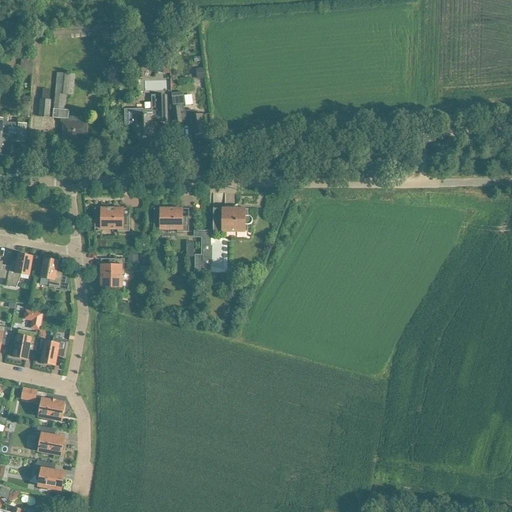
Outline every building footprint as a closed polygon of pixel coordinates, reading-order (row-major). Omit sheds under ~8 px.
[(111,23),(108,23),(108,36),(127,35),(126,22),(111,23)] [(99,24),(51,28),(52,33),(53,32),(54,40),(100,37),(99,24)] [(33,75),(34,55),(22,54),(20,75),(33,75)] [(87,139),(87,129),(87,122),(68,123),(68,119),(69,111),(65,110),(67,95),(73,96),(75,75),(58,73),(54,109),(53,118),(63,119),(63,123),(63,139),(87,139)] [(172,108),(174,124),(190,122),(192,135),(206,134),(203,115),(194,116),(194,111),(184,112),(183,107),(185,107),(183,93),(172,94),(174,108),(172,108)] [(166,96),(152,96),(153,110),(154,110),(158,110),(159,122),(166,122),(166,96)] [(49,118),(51,100),(41,100),(39,116),(39,117),(49,118)] [(143,109),(125,109),(125,125),(135,124),(138,124),(138,137),(154,137),(154,123),(154,122),(159,122),(158,110),(154,110),(153,110),(143,110),(143,109)] [(0,155),(3,156),(11,156),(12,142),(26,143),(26,133),(27,124),(18,124),(8,123),(8,119),(0,118),(0,155)] [(95,225),(101,225),(118,225),(118,232),(130,232),(130,209),(129,209),(129,217),(123,217),(123,210),(124,210),(124,209),(108,209),(108,208),(103,208),(103,209),(95,209),(95,225)] [(154,225),(161,225),(177,225),(177,232),(189,232),(189,209),(188,209),(188,217),(182,217),(182,210),(183,210),(183,209),(167,209),(167,208),(162,208),(162,209),(154,209),(154,225)] [(250,217),(248,217),(248,209),(232,209),(232,210),(232,212),(226,212),(226,210),(226,209),(213,209),(213,232),(248,232),(248,225),(250,225),(251,224),(252,222),(252,220),(251,218),(250,217)] [(3,265),(0,278),(8,280),(6,286),(16,288),(21,275),(29,276),(33,257),(30,257),(31,256),(25,255),(25,256),(19,255),(17,268),(3,265)] [(60,289),(62,276),(56,275),(58,262),(52,261),(53,260),(47,259),(47,260),(44,260),(41,278),(49,280),(49,287),(60,289)] [(117,271),(122,271),(124,271),(124,259),(101,259),(101,260),(109,260),(109,266),(102,266),(102,265),(101,265),(101,281),(100,281),(100,286),(101,286),(101,294),(117,294),(117,271)] [(32,322),(31,330),(40,332),(43,314),(34,312),(32,322)] [(9,343),(12,329),(0,326),(0,353),(2,342),(9,343)] [(16,344),(14,357),(14,358),(27,360),(28,359),(30,347),(37,348),(39,334),(19,330),(17,338),(15,337),(14,344),(16,344)] [(55,365),(58,353),(65,354),(67,340),(54,338),(53,344),(45,342),(45,344),(43,343),(42,350),(44,350),(42,363),(42,364),(55,366),(55,365)] [(65,404),(64,404),(45,400),(46,393),(24,389),(22,399),(36,402),(36,405),(41,406),(39,417),(40,418),(42,418),(41,420),(48,421),(48,419),(61,421),(62,421),(65,404)] [(65,439),(64,438),(51,436),(53,429),(38,426),(35,440),(33,451),(42,453),(41,455),(48,456),(48,454),(62,456),(65,439)] [(64,473),(63,473),(51,471),(52,464),(38,461),(35,475),(41,476),(39,487),(40,487),(41,487),(41,490),(47,491),(48,488),(60,491),(61,491),(64,473)] [(10,492),(1,489),(0,491),(0,496),(8,499),(9,497),(10,492)]
